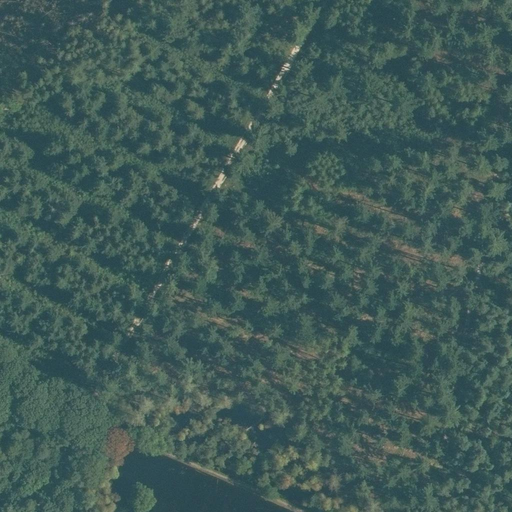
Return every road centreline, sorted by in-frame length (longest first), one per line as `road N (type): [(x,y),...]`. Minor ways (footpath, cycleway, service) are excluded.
road 1 (unknown): [(424,511),(511,106)]
road 2 (track): [(299,511),(79,414)]
